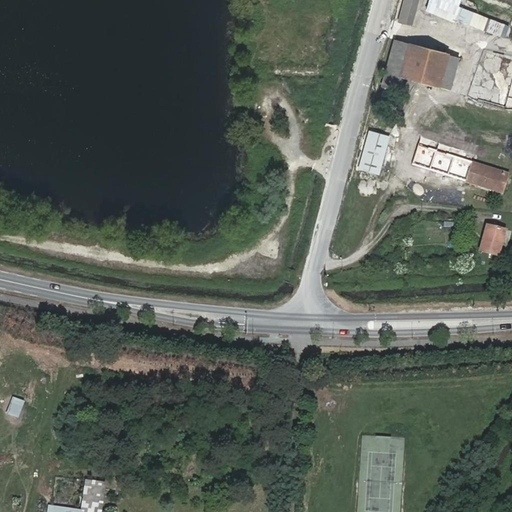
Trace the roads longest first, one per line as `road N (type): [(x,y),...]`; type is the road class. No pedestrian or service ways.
road 1 (track): [(338,169),(302,164),(275,237),(228,272),(110,267),(0,242)]
road 2 (unclassified): [(379,0),(300,325)]
road 3 (secondary): [(300,325),(207,317),(0,279)]
road 4 (secondary): [(511,320),(300,325)]
